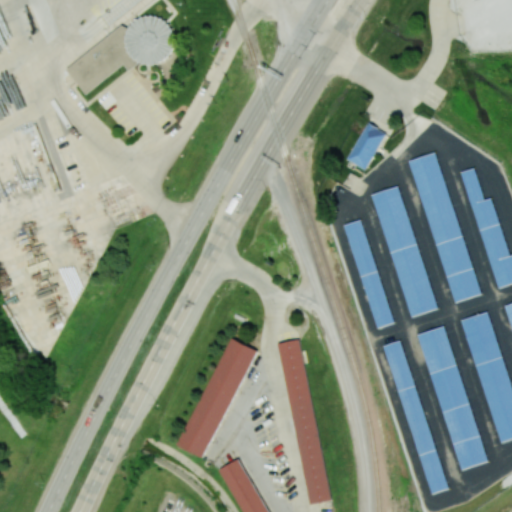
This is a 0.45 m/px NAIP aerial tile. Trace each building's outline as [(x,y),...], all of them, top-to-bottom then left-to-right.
[(66,68),(86,94),(125,65),(134,77),(181,42),(155,8),(127,29),(124,25),(66,68)] [(387,133),(368,122),(347,159),(366,170),(387,133)] [(415,164),(440,156),(484,292),(458,300),(415,164)] [(496,288),(511,283),(511,254),(509,256),(493,197),(484,200),(475,168),(464,172),(496,288)] [(416,318),(373,195),(402,185),(445,308),(416,318)] [(378,331),(344,226),(366,219),(401,324),(378,331)] [(511,441),(504,444),(465,325),(492,316),(511,376),(511,441)] [(465,475),(421,339),(449,331),(492,466),(465,475)] [(257,349),(231,337),(179,446),(205,458),(257,349)] [(279,343),(309,504),(331,500),(301,339),(279,343)] [(437,495),(387,346),(405,341),(455,489),(437,495)] [(221,469),(245,511),(269,511),(240,458),(221,469)]
